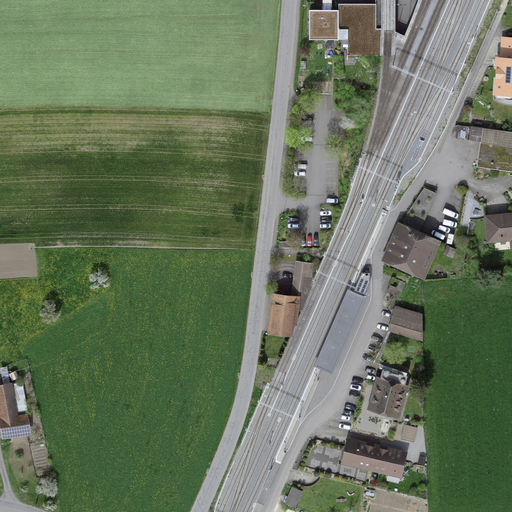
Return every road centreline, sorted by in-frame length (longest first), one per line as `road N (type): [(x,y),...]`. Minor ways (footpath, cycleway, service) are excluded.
road 1 (residential): [(506,0),(444,152),(383,235),(377,304),(329,410),(299,443),(269,511)]
road 2 (unclassified): [(197,511),(246,372),(287,0)]
